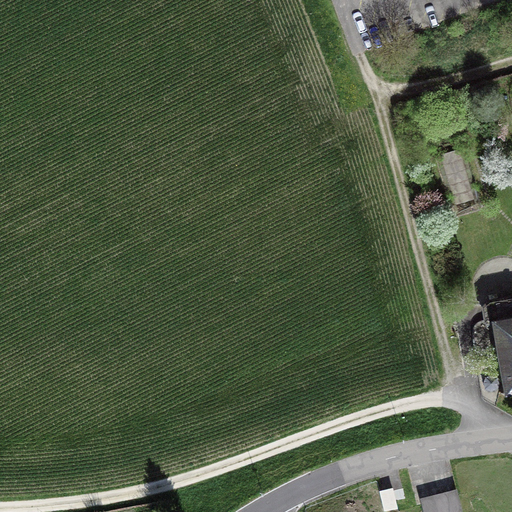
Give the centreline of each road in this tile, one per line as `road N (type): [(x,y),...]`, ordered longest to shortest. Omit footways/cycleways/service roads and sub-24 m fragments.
road 1 (track): [(0,511),(156,489),(423,402),(462,404),(491,440)]
road 2 (track): [(379,103),(462,404)]
road 3 (residential): [(511,440),(348,468),(259,511)]
